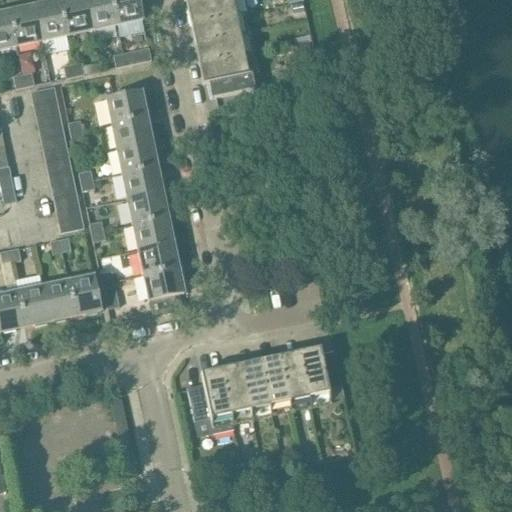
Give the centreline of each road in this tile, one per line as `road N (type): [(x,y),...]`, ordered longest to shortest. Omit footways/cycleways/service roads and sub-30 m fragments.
road 1 (residential): [(228,332),(157,0)]
road 2 (residential): [(173,511),(137,350)]
road 3 (residential): [(0,377),(137,350)]
